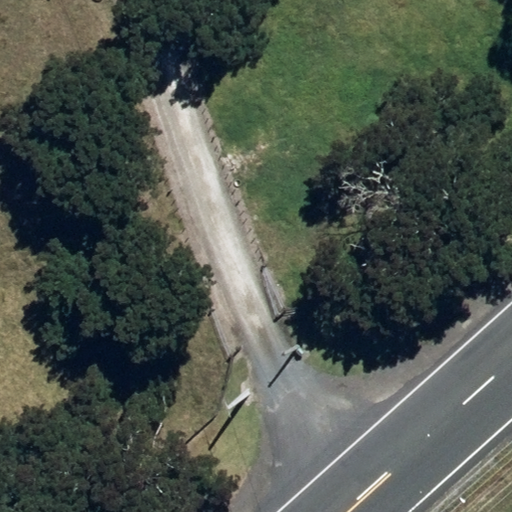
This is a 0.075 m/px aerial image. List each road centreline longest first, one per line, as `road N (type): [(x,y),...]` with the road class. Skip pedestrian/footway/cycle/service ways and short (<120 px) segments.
road 1 (unknown): [(340,511),(150,0)]
road 2 (tertiary): [(511,366),(350,511)]
